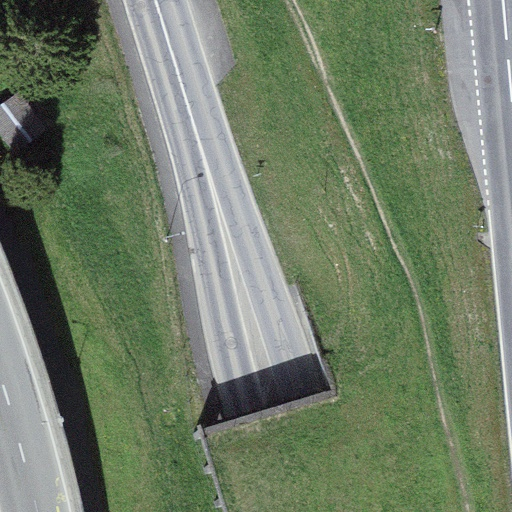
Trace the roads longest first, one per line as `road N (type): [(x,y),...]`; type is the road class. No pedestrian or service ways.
road 1 (secondary): [(152,0),(275,406)]
road 2 (secondary): [(340,511),(315,430),(275,406)]
